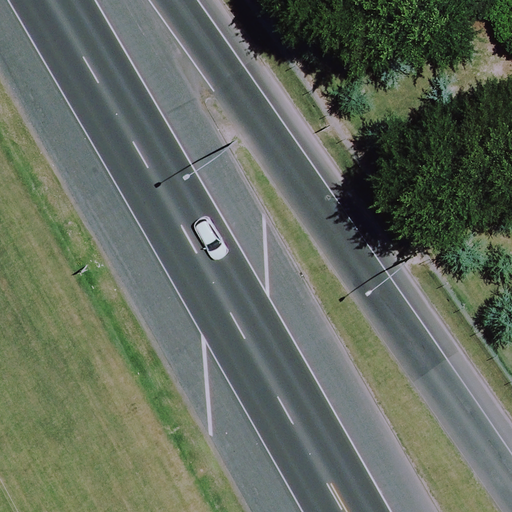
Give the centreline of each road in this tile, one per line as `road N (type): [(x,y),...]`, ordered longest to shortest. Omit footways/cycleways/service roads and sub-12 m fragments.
road 1 (secondary): [(162,0),(511,490)]
road 2 (secondary): [(361,511),(72,0)]
